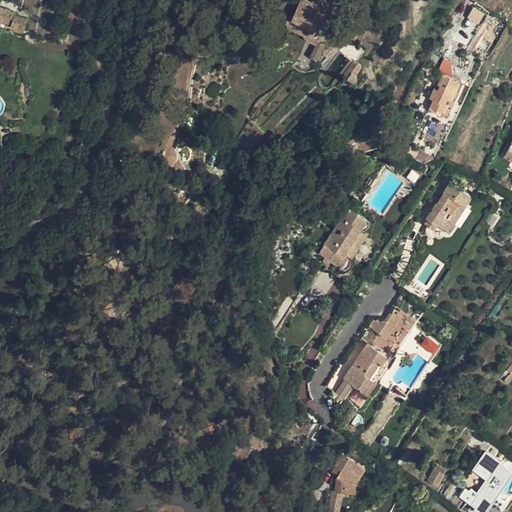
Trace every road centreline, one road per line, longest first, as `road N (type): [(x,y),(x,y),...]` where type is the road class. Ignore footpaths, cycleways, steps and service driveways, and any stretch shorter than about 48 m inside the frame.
road 1 (residential): [(0,469),(62,498),(183,498),(196,511)]
road 2 (residential): [(333,427),(317,395),(320,371),(379,294)]
